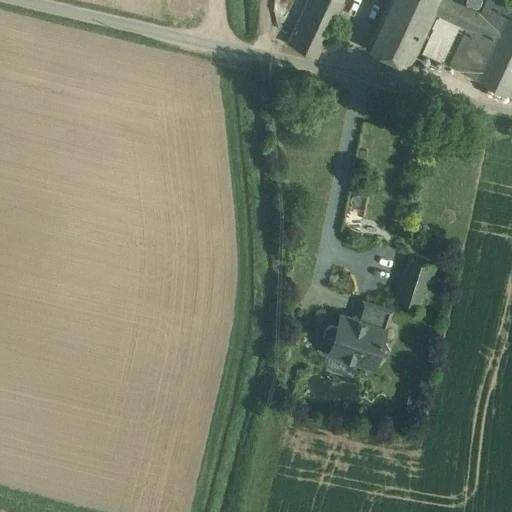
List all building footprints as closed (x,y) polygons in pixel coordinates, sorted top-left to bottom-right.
[(306,0),(287,42),(316,56),(342,0),(306,0)] [(436,0),(387,0),(366,46),(409,67),(417,49),(435,11),(440,1),(436,0)] [(511,2),(507,0),(485,0),(485,3),(480,12),(465,5),(453,0),(440,0),(440,1),(435,11),(458,22),(455,29),(464,33),(449,64),(511,93),(511,2)] [(480,12),(485,3),(479,0),(467,0),(465,5),(480,12)] [(435,11),(417,49),(449,64),(464,33),(455,29),(458,22),(435,11)] [(432,266),(407,258),(395,298),(420,306),(432,266)] [(391,309),(369,302),(363,321),(385,328),(391,309)] [(363,321),(341,314),(337,325),(331,323),(325,326),(323,333),(326,339),(332,341),(329,352),(373,366),(377,354),(381,355),(386,353),(388,346),(385,342),(381,340),(385,328),(363,321)]
